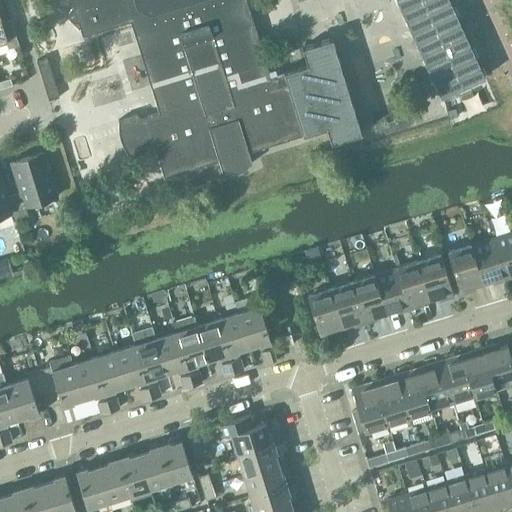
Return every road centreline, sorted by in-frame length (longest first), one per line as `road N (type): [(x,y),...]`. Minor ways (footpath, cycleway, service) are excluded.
road 1 (unclassified): [(0,471),(305,374)]
road 2 (unclassified): [(305,374),(511,308)]
road 3 (unclassified): [(305,374),(346,511)]
